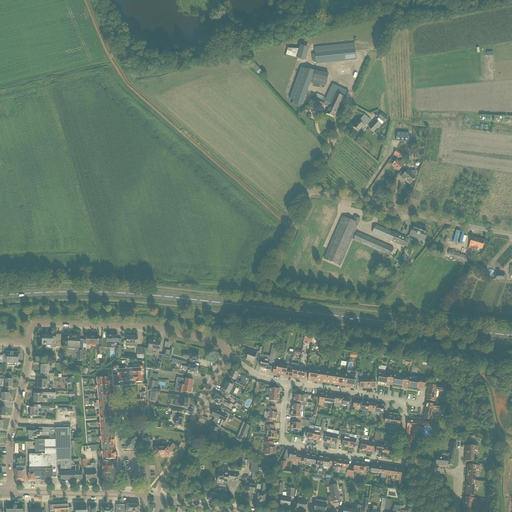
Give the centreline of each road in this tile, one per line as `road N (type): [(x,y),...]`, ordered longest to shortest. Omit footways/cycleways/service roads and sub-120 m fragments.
road 1 (primary): [(0,296),(111,292),(511,336)]
road 2 (residential): [(226,356),(223,342),(160,328),(36,323),(28,342)]
road 3 (unclassified): [(511,234),(306,192)]
road 4 (track): [(511,99),(422,108),(413,100),(423,90),(511,81)]
road 5 (residential): [(398,462),(282,440),(287,383)]
road 6 (residential): [(158,499),(226,356)]
road 7 (residential): [(9,492),(28,342)]
